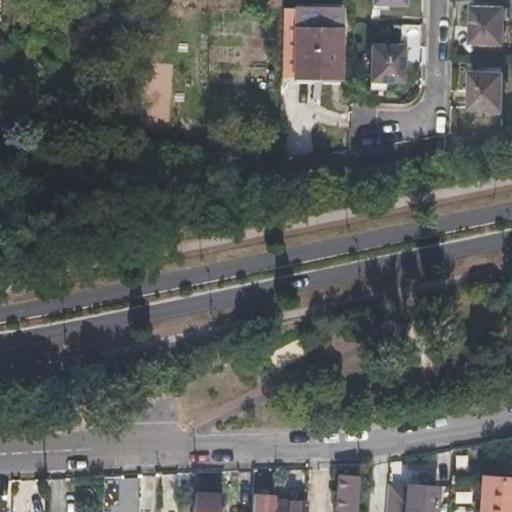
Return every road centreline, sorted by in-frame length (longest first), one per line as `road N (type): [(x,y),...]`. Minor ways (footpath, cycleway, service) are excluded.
road 1 (secondary): [(511,210),(0,315)]
road 2 (secondary): [(0,343),(511,239)]
road 3 (residential): [(0,455),(370,444),(511,417)]
road 4 (residential): [(304,191),(511,145)]
road 5 (residential): [(434,0),(429,119),(386,119)]
